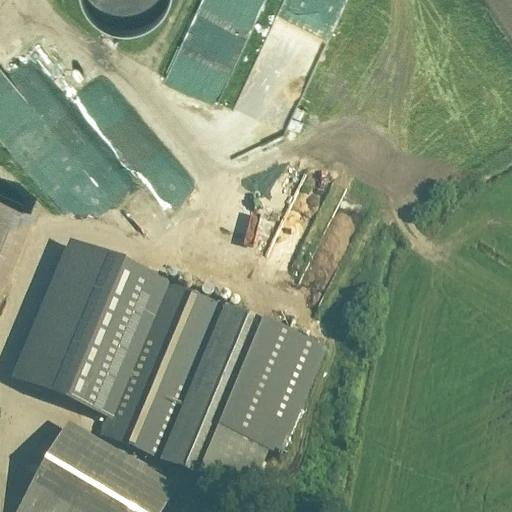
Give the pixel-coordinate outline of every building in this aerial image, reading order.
[(138,20),(159,14),(161,0),(77,0),(83,18),(122,23),(133,20),(138,20)] [(45,111),(131,235),(160,215),(109,143),(104,147),(68,95),(45,111)] [(304,166),(263,262),(288,273),(329,177),(304,166)] [(0,306),(39,213),(0,196),(0,306)] [(339,230),(349,233),(356,211),(337,206),(334,216),(342,218),(339,230)] [(67,257),(11,391),(74,417),(130,283),(67,257)] [(158,291),(99,438),(258,503),(318,356),(158,291)] [(14,511),(159,511),(167,500),(59,437),(14,511)]
